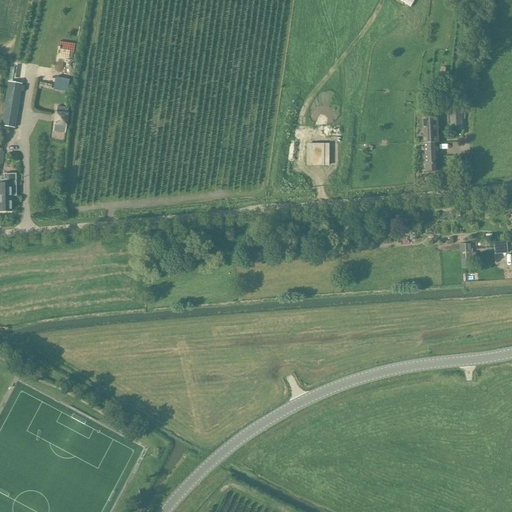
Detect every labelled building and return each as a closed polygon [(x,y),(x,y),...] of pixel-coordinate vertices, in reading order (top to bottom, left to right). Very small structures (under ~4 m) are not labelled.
[(55,77),(55,86),(66,87),(67,77),(55,77)] [(19,103),(5,101),(1,125),(15,127),(19,103)] [(450,110),(450,130),(463,130),(462,110),(450,110)] [(54,111),(52,126),(53,126),(53,132),(65,133),(66,127),(67,127),(69,113),(54,111)] [(425,111),(417,111),(417,126),(422,126),(423,144),(437,143),(439,143),(438,117),(425,118),(425,111)] [(312,137),(312,166),(324,166),(324,137),(312,137)] [(437,143),(425,144),(426,171),(438,171),(437,143)] [(0,211),(11,211),(10,196),(16,195),(15,174),(3,174),(3,180),(0,180),(0,211)] [(409,233),(409,241),(417,241),(416,232),(409,233)] [(472,259),(471,249),(471,244),(460,244),(461,259),(472,259)]
